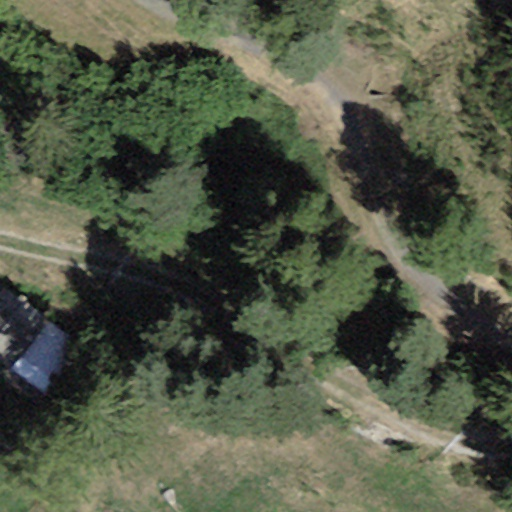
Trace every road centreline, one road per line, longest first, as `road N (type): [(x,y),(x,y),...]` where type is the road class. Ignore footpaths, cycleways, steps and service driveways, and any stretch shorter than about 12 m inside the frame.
road 1 (track): [(0,241),(200,301),(349,394),(460,445),(511,453)]
road 2 (unclassified): [(511,331),(441,293),(403,251),(340,108),(318,78),(283,54),(153,0)]
